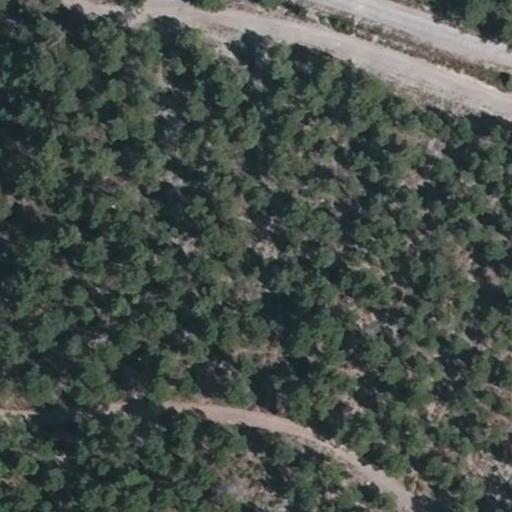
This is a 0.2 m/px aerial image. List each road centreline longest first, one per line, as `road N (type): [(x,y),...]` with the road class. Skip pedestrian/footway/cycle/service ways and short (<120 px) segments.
road 1 (track): [(440,511),(406,481),(258,411),(0,400)]
road 2 (track): [(511,101),(161,4),(98,0)]
road 3 (unclassified): [(511,50),(359,0)]
